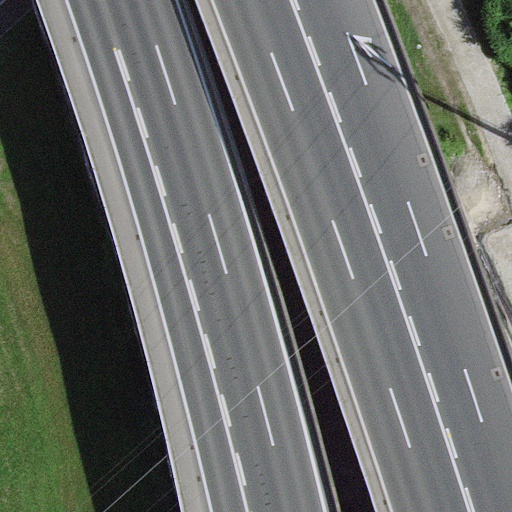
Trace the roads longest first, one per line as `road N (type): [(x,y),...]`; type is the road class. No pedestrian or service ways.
road 1 (motorway): [(471,511),(293,0)]
road 2 (motorway): [(125,0),(267,511)]
